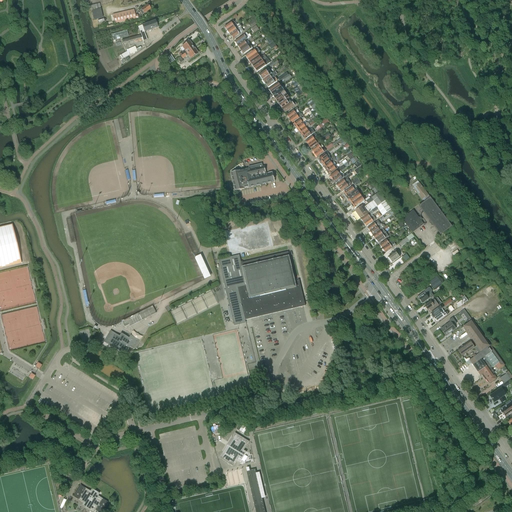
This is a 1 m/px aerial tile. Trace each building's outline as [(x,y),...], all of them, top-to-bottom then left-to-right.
[(99,3),(91,6),(94,20),(103,18),(100,5),(99,3)] [(142,15),(150,9),(147,5),(139,11),(142,15)] [(134,10),(113,15),(115,24),(138,18),(138,15),(135,15),(134,10)] [(250,27),(258,22),(254,18),(247,23),(250,27)] [(157,27),(155,20),(142,25),(144,32),(157,27)] [(224,27),(227,31),(234,26),(232,24),(234,22),(233,21),(224,27)] [(147,40),(144,32),(142,25),(138,26),(141,35),(144,41),(147,40)] [(230,35),(239,29),(236,25),(234,26),(227,31),(230,35)] [(254,34),(259,30),(256,25),(250,29),(254,34)] [(239,29),(230,35),(233,39),(242,33),(243,32),(241,28),(239,29)] [(128,30),(112,33),(113,39),(129,36),(128,30)] [(235,42),(238,46),(245,41),(247,40),(250,37),(246,33),(235,42)] [(238,46),(241,50),(248,45),(246,43),(248,41),(247,40),(245,41),(238,46)] [(179,54),(181,56),(194,47),(189,41),(182,46),(185,51),(183,52),(183,51),(179,54)] [(248,45),(241,50),(244,54),(253,48),(251,46),(249,48),(248,45)] [(198,53),(194,47),(181,56),(182,59),(186,56),(186,55),(188,54),(191,58),(198,53)] [(259,49),(258,47),(254,50),(252,51),(245,56),(247,58),(246,58),(248,60),(255,55),(253,53),(256,51),(259,49)] [(171,54),(166,57),(170,64),(175,61),(171,54)] [(251,64),(260,58),(257,54),(255,56),(255,55),(248,60),(250,63),(250,62),(251,64)] [(252,66),(253,68),(266,59),(263,55),(260,58),(251,64),(252,65),(252,66)] [(266,59),(253,68),(255,71),(256,70),(257,72),(269,63),(266,59)] [(262,80),(263,80),(272,74),(268,69),(259,75),(261,77),(260,78),(262,80)] [(263,80),(265,84),(274,77),(278,74),(275,71),(272,74),(263,80)] [(277,81),(274,77),(265,84),(268,88),(277,81)] [(271,94),(280,87),(281,87),(278,83),(269,90),(271,94)] [(301,84),(297,87),(300,91),(303,95),(306,92),(301,84)] [(271,94),(274,97),(283,91),(280,87),(271,94)] [(274,97),(277,101),(286,95),(283,91),(274,97)] [(277,101),(279,105),(288,99),(289,98),(287,94),(286,95),(277,101)] [(291,102),(288,99),(279,105),(282,109),(289,104),(291,102)] [(315,101),(310,104),(313,109),(318,105),(315,101)] [(289,104),(282,109),(285,113),(297,104),(296,103),(294,104),(292,102),(291,102),(289,104)] [(287,115),(290,119),(299,112),(297,110),(298,109),(297,108),(287,115)] [(299,112),(290,119),(292,123),(301,117),(301,116),(302,115),(301,114),(299,112)] [(293,124),(296,128),(305,122),(303,119),(305,118),(304,117),(302,118),(293,124)] [(305,122),(296,128),(299,132),(309,125),(313,121),(312,120),(306,124),(305,122)] [(299,132),(302,136),(308,131),(307,129),(310,126),(310,127),(316,122),(315,120),(314,121),(309,125),(299,132)] [(310,133),(308,131),(302,136),(304,140),(315,132),(313,131),(310,133)] [(308,145),(315,140),(313,138),(317,135),(316,134),(305,141),(308,145)] [(315,140),(308,145),(311,149),(321,142),(320,140),(317,142),(315,140)] [(314,154),(321,149),(323,147),(321,143),(312,150),(314,154)] [(321,149),(314,154),(317,158),(326,151),(325,149),(323,151),(321,149)] [(321,163),(330,157),(327,152),(318,159),(321,163)] [(331,159),(330,157),(321,163),(324,167),(335,159),(334,157),(331,159)] [(326,171),(335,164),(334,162),(336,160),(335,159),(324,167),(326,171)] [(240,170),(231,173),(235,191),(236,191),(241,190),(242,191),(260,186),(260,187),(261,187),(264,187),(263,186),(267,185),(267,184),(271,183),(271,184),(276,182),(273,172),(268,173),(268,174),(266,174),(264,167),(263,167),(262,163),(249,167),(249,169),(245,170),(240,171),(240,170)] [(338,168),(335,164),(326,171),(329,175),(338,168)] [(357,175),(365,170),(361,165),(354,171),(357,175)] [(330,176),(333,180),(340,175),(342,173),(340,171),(344,168),(343,166),(330,176)] [(341,177),(340,175),(333,180),(336,184),(345,177),(352,172),(350,171),(341,177)] [(336,184),(339,188),(349,181),(348,179),(352,176),(350,174),(343,179),(336,184)] [(349,181),(339,188),(342,192),(351,186),(351,184),(349,181)] [(425,198),(427,200),(430,198),(419,183),(414,187),(423,199),(425,198)] [(345,197),(355,190),(353,187),(352,187),(343,193),(345,197)] [(355,190),(345,197),(348,201),(358,194),(359,193),(357,189),(355,190)] [(363,208),(367,214),(377,207),(383,216),(392,209),(379,192),(367,201),(369,204),(363,208)] [(358,194),(348,201),(351,205),(360,198),(362,197),(359,193),(358,194)] [(360,198),(351,205),(354,209),(364,202),(365,201),(362,197),(360,198)] [(430,198),(427,200),(419,206),(424,212),(441,235),(452,226),(430,197),(430,198)] [(367,214),(363,208),(362,206),(355,211),(360,219),(367,214)] [(420,217),(419,217),(413,210),(402,218),(402,219),(412,233),(424,224),(420,219),(420,218),(420,217)] [(361,219),(363,223),(372,217),(371,215),(373,213),(371,211),(361,219)] [(372,216),(372,217),(363,223),(366,227),(373,222),(372,220),(374,219),(372,216)] [(370,232),(381,224),(378,220),(367,228),(370,232)] [(370,232),(373,236),(382,229),(384,228),(385,227),(384,225),(383,225),(382,224),(381,224),(370,232)] [(376,240),(385,233),(382,229),(373,236),(376,240)] [(385,233),(376,240),(379,244),(388,237),(387,234),(386,235),(385,233)] [(413,237),(411,234),(399,243),(401,247),(413,237)] [(382,249),(391,242),(389,238),(380,245),(382,249)] [(391,242),(382,249),(385,253),(392,248),(396,246),(394,244),(393,245),(391,242)] [(391,262),(392,262),(400,257),(396,251),(393,252),(394,253),(388,257),(390,259),(390,260),(391,262)] [(299,280),(295,281),(288,252),(241,263),(245,279),(246,285),(237,287),(245,320),(305,306),(299,280)] [(205,279),(211,276),(201,254),(195,257),(205,279)] [(438,275),(429,282),(429,283),(434,290),(439,286),(443,282),(438,276),(438,275)] [(233,323),(245,320),(237,287),(246,285),(245,279),(224,283),(233,323)] [(419,296),(420,297),(419,299),(421,301),(420,302),(421,303),(422,303),(423,304),(430,298),(431,298),(434,296),(431,292),(432,292),(432,290),(430,288),(428,288),(424,291),(424,292),(419,296)] [(431,312),(441,304),(436,297),(434,299),(433,298),(430,300),(431,301),(424,306),(425,307),(425,308),(426,309),(428,311),(429,310),(431,312)] [(433,319),(443,311),(442,309),(443,308),(442,305),(431,313),(432,315),(431,316),(433,319)] [(138,313),(122,321),(123,324),(124,326),(125,326),(126,326),(129,324),(130,326),(156,313),(153,308),(153,307),(153,306),(152,306),(138,313)] [(443,311),(433,319),(435,322),(436,321),(438,322),(448,314),(447,312),(445,313),(443,311)] [(472,320),(463,327),(481,352),(490,345),(477,327),(473,321),(472,320)] [(441,330),(446,336),(456,329),(453,326),(457,323),(455,321),(451,323),(451,322),(441,330)] [(110,331),(104,342),(112,347),(120,352),(118,355),(123,358),(129,346),(134,349),(133,349),(134,349),(139,341),(130,335),(131,335),(130,335),(129,338),(121,333),(119,336),(110,331)] [(462,356),(474,348),(470,341),(458,350),(462,356)] [(504,366),(505,366),(490,345),(470,360),(480,376),(483,374),(485,376),(484,377),(485,379),(486,379),(487,379),(486,380),(488,382),(489,382),(490,384),(496,379),(496,378),(493,374),(495,373),(492,368),(495,366),(499,370),(504,366)] [(506,374),(500,378),(504,384),(510,379),(511,377),(508,371),(506,373),(506,374)] [(498,390),(490,396),(491,397),(490,397),(492,399),(495,402),(499,399),(502,403),(505,400),(502,397),(506,394),(501,388),(498,390)] [(506,405),(500,409),(501,411),(501,412),(501,413),(502,413),(503,413),(511,406),(511,403),(510,401),(505,404),(506,405)] [(511,406),(503,413),(503,414),(503,415),(504,416),(505,417),(511,412),(511,406)] [(231,439),(219,458),(228,463),(234,467),(237,461),(240,462),(242,460),(247,452),(244,450),(249,442),(235,433),(231,439)] [(247,471),(246,471),(255,507),(256,511),(265,511),(264,504),(262,498),(256,473),(255,469),(250,470),(247,471)] [(97,511),(101,511),(108,502),(107,502),(98,496),(99,494),(91,489),(90,491),(80,485),(73,497),(83,503),(90,507),(89,510),(91,511),(93,511),(95,510),(97,511)]
